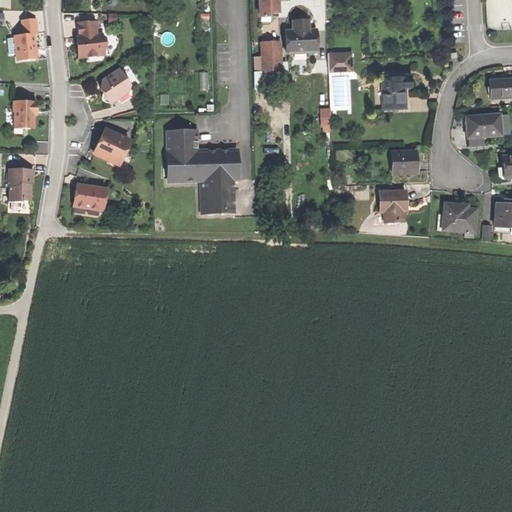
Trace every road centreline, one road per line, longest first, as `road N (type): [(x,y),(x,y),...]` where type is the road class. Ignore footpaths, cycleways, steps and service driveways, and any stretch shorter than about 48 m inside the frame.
road 1 (track): [(41,232),(395,238)]
road 2 (residential): [(41,232),(61,95),(52,0)]
road 3 (track): [(41,232),(0,428)]
road 4 (residential): [(480,61),(458,76),(446,99),(442,144),(453,173)]
